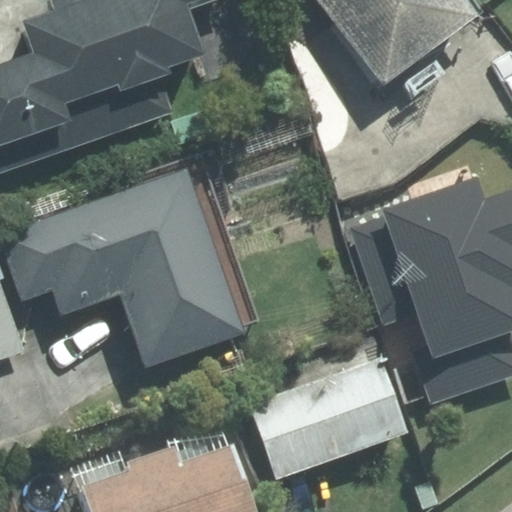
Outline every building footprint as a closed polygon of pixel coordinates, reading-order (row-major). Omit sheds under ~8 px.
[(230,1),(229,0),(104,0),(19,27),(29,57),(0,65),(0,160),(71,138),(62,113),(116,96),(117,101),(170,84),(167,74),(201,63),(186,15),(230,1)] [(475,18),(460,0),(308,0),(386,93),(475,18)] [(240,335),(187,169),(0,229),(0,230),(23,301),(48,293),(56,318),(115,299),(138,368),(240,335)] [(390,225),(356,233),(386,325),(413,316),(422,344),(406,349),(424,404),(511,375),(511,188),(480,199),(472,176),(384,205),(390,225)] [(413,427),(383,351),(244,405),(273,480),(413,427)] [(257,511),(234,446),(177,466),(170,447),(79,479),(90,511),(257,511)]
